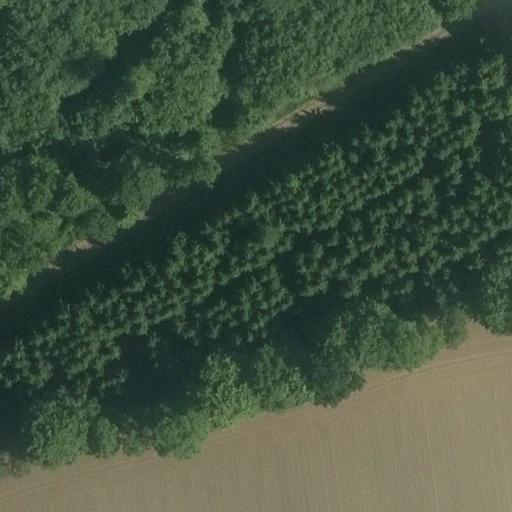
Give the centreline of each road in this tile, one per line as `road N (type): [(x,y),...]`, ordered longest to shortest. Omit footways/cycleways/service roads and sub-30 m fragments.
road 1 (track): [(481,0),(0,292)]
road 2 (track): [(0,98),(81,0)]
